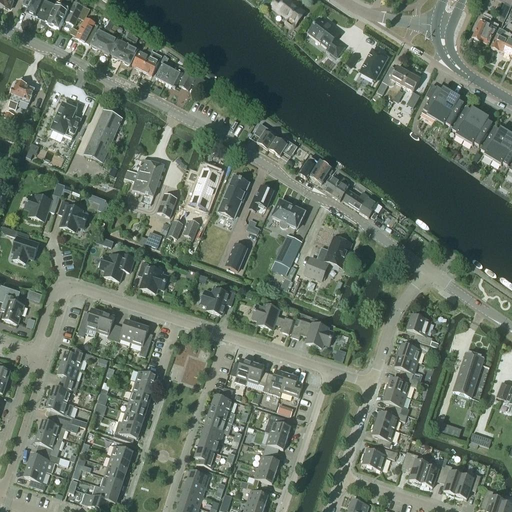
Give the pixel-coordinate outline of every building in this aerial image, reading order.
[(0,0),(0,7),(10,12),(13,4),(12,4),(13,0),(0,0)] [(26,0),(23,9),(28,12),(26,17),(37,22),(46,0),(26,0)] [(46,0),(37,22),(47,27),(55,10),(49,7),(52,0),(46,0)] [(278,0),(271,10),(281,17),(281,16),(288,21),(285,24),(286,26),(291,30),(293,29),(295,26),(295,27),(304,15),(286,1),(283,4),(278,0)] [(511,0),(492,0),(511,9),(511,4),(511,0)] [(71,12),(65,24),(74,28),(77,21),(83,9),(74,5),(71,12)] [(55,10),(47,27),(59,32),(63,23),(65,24),(71,12),(65,10),(66,8),(64,7),(63,9),(57,6),(55,10)] [(83,9),(77,21),(82,23),(83,21),(88,11),(83,9)] [(488,48),(498,27),(491,24),(492,22),(491,19),(484,16),(483,19),(472,42),(473,45),(477,47),(480,46),(480,45),(488,48)] [(73,31),(70,37),(76,40),(75,41),(85,46),(85,45),(88,46),(98,28),(95,26),(86,21),(84,24),(79,34),(73,31)] [(98,51),(101,53),(113,27),(115,24),(111,21),(109,25),(103,36),(99,34),(91,48),(92,48),(93,51),(95,52),(98,51)] [(337,60),(344,50),(334,43),(339,36),(319,21),(308,36),(328,50),(326,52),(337,60)] [(115,24),(113,27),(101,53),(104,54),(104,57),(107,58),(109,57),(110,58),(117,43),(112,40),(117,29),(119,26),(115,24)] [(501,55),(511,32),(511,27),(508,26),(504,35),(499,33),(491,50),(501,55)] [(510,60),(511,56),(511,32),(501,55),(510,60)] [(128,42),(130,37),(128,36),(125,41),(126,41),(124,46),(119,44),(111,59),(112,59),(113,61),(116,62),(118,62),(121,63),(131,43),(128,42)] [(134,39),(130,37),(128,42),(131,43),(121,63),(124,65),(124,67),(127,68),(129,68),(130,68),(137,53),(132,51),(135,45),(137,41),(134,39)] [(132,69),(142,74),(153,52),(149,50),(145,58),(139,55),(132,69)] [(152,79),(161,59),(158,58),(158,55),(153,52),(142,74),(152,79)] [(372,52),(359,75),(375,84),(388,61),(372,52)] [(358,61),(353,57),(345,68),(350,72),(358,61)] [(163,65),(155,80),(165,86),(173,71),(165,67),(168,61),(164,58),(161,64),(163,65)] [(173,71),(165,86),(175,91),(177,86),(179,87),(179,88),(188,93),(191,86),(202,92),(203,92),(205,89),(206,87),(207,85),(196,78),(195,79),(186,75),(187,73),(180,69),(178,73),(173,71)] [(401,89),(408,76),(397,70),(390,82),(385,79),(376,95),(382,98),(387,88),(388,88),(390,88),(392,88),(393,87),(394,85),(401,89)] [(412,95),(419,82),(408,76),(401,89),(412,95)] [(18,103),(28,107),(31,98),(33,98),(35,95),(34,93),(34,92),(25,89),(26,88),(24,85),(20,83),(16,84),(13,92),(11,97),(13,97),(10,103),(8,109),(15,112),(18,103)] [(432,87),(425,99),(430,102),(421,116),(433,123),(450,95),(442,91),(441,93),(432,87)] [(398,94),(393,103),(397,105),(402,96),(398,94)] [(450,95),(433,123),(443,128),(445,125),(450,128),(463,106),(458,103),(459,101),(450,95)] [(62,107),(51,131),(72,141),(80,123),(73,120),(76,113),(62,107)] [(465,110),(452,133),(456,136),(455,138),(462,143),(479,115),(471,111),(470,113),(465,110)] [(102,166),(122,122),(103,113),(83,158),(102,166)] [(6,114),(4,121),(11,124),(14,117),(6,114)] [(479,115),(462,143),(472,148),(473,146),(478,149),(492,126),(487,123),(488,121),(479,115)] [(26,129),(33,128),(31,121),(24,122),(26,129)] [(268,153),(269,153),(276,142),(276,141),(269,137),(271,134),(261,127),(254,137),(260,141),(257,146),(268,153)] [(494,130),(481,152),(485,155),(483,158),(491,163),(508,135),(500,131),(498,133),(494,130)] [(511,137),(508,135),(491,163),(500,169),(502,165),(507,168),(511,160),(511,137)] [(276,142),(269,153),(280,160),(283,155),(291,160),(297,150),(285,142),(283,145),(276,140),(276,141),(276,142)] [(307,182),(309,179),(318,165),(310,160),(299,177),(307,182)] [(153,200),(153,201),(164,170),(143,162),(137,177),(128,174),(125,182),(131,184),(131,183),(135,184),(132,193),(143,197),(140,205),(150,208),(153,200)] [(318,165),(309,179),(321,187),(329,176),(331,178),(333,174),(331,172),(332,171),(319,163),(318,165)] [(191,178),(190,183),(198,185),(193,198),(190,197),(188,201),(191,202),(190,205),(207,212),(220,177),(203,171),(199,181),(191,178)] [(331,198),(343,180),(339,177),(335,183),(331,180),(323,193),(331,198)] [(242,204),(245,197),(244,196),(248,186),(238,182),(239,180),(234,178),(218,215),(233,221),(241,204),(242,204)] [(340,204),(348,191),(344,189),(348,183),(343,180),(331,198),(340,204)] [(266,192),(261,189),(256,200),(255,199),(249,212),(255,215),(258,208),(266,211),(273,195),(271,194),(271,192),(268,191),(266,192)] [(359,200),(349,194),(343,204),(358,214),(368,200),(362,196),(359,200)] [(54,216),(60,200),(52,197),(50,203),(36,198),(35,201),(29,199),(24,212),(31,214),(29,220),(44,225),(48,214),(54,216)] [(164,197),(157,216),(170,221),(176,202),(164,197)] [(368,220),(377,206),(368,200),(358,214),(368,220)] [(83,231),(87,218),(81,216),(82,213),(68,209),(69,206),(62,204),(58,217),(64,219),(60,230),(75,235),(77,229),(83,231)] [(289,209),(281,205),(280,204),(279,205),(273,219),(272,219),(272,220),(273,221),(280,224),(279,226),(279,228),(281,230),(283,231),(285,231),(287,230),(288,228),(296,231),(296,232),(297,232),(297,231),(304,217),(304,216),(303,216),(295,212),(289,209)] [(192,244),(199,227),(189,223),(183,237),(189,240),(188,242),(192,244)] [(176,242),(182,227),(174,224),(167,241),(171,242),(172,240),(176,242)] [(169,229),(164,227),(160,235),(166,238),(169,229)] [(27,261),(34,262),(39,247),(28,244),(29,238),(16,234),(4,230),(3,229),(2,234),(2,235),(4,237),(17,241),(12,255),(15,256),(13,263),(25,267),(27,261)] [(142,239),(139,246),(146,248),(146,247),(157,251),(162,239),(150,235),(147,241),(142,239)] [(285,279),(288,272),(301,245),(287,238),(271,272),(285,279)] [(316,263),(323,266),(324,264),(341,271),(351,246),(334,239),(328,253),(321,251),(316,263)] [(111,251),(113,245),(104,241),(102,248),(111,251)] [(237,274),(247,252),(235,247),(225,269),(237,274)] [(106,273),(104,279),(119,284),(123,273),(128,275),(133,262),(126,260),(125,263),(111,258),(110,261),(104,259),(99,271),(106,273)] [(321,284),(326,272),(328,268),(323,266),(316,263),(310,261),(304,277),(321,284)] [(163,292),(167,280),(161,278),(162,275),(148,270),(149,267),(142,265),(138,278),(144,280),(140,291),(155,296),(157,290),(163,292)] [(286,295),(286,294),(291,283),(292,283),(285,280),(280,292),(286,295)] [(0,289),(0,301),(4,302),(2,310),(7,312),(4,323),(17,327),(23,308),(15,306),(19,296),(0,289)] [(228,297),(213,292),(212,296),(205,294),(201,306),(208,309),(206,313),(221,318),(225,307),(231,309),(235,296),(229,294),(228,297)] [(279,313),(264,308),(263,310),(256,308),(252,321),(258,323),(257,328),(272,333),(275,325),(282,328),(280,334),(289,337),(293,323),(285,320),(284,322),(277,319),(279,313)] [(84,317),(77,338),(83,340),(85,336),(94,339),(96,334),(97,334),(103,316),(92,313),(89,319),(84,317)] [(103,316),(97,334),(108,338),(107,341),(113,343),(118,328),(112,327),(114,320),(103,316)] [(408,322),(406,329),(408,329),(407,333),(415,336),(412,342),(430,348),(436,350),(438,346),(431,344),(432,341),(426,339),(430,325),(422,322),(420,317),(414,319),(411,318),(410,321),(408,322)] [(29,321),(26,329),(33,331),(35,323),(29,321)] [(312,327),(299,322),(297,328),(294,328),(290,340),(299,343),(301,336),(308,338),(306,346),(321,351),(323,346),(329,348),(333,336),(327,334),(328,331),(313,326),(312,327)] [(118,328),(113,343),(119,345),(120,342),(131,345),(137,328),(126,324),(123,330),(118,328)] [(137,328),(131,345),(142,349),(139,358),(145,360),(152,340),(146,338),(148,331),(137,328)] [(429,350),(410,344),(408,350),(402,348),(400,352),(398,353),(396,358),(417,365),(421,355),(427,357),(429,350)] [(94,359),(73,352),(71,358),(65,356),(61,367),(79,373),(83,362),(92,365),(94,359)] [(466,355),(453,395),(471,400),(484,361),(466,355)] [(411,382),(412,382),(417,365),(396,358),(395,364),(396,366),(394,370),(400,372),(399,378),(411,382)] [(247,384),(253,366),(247,364),(241,362),(240,367),(234,365),(230,378),(236,380),(234,385),(245,389),(247,383),(247,384)] [(0,384),(6,386),(10,375),(4,373),(5,367),(0,365),(0,384)] [(253,366),(247,384),(258,387),(264,389),(266,384),(265,384),(268,376),(263,374),(264,370),(259,368),(259,367),(253,366)] [(77,391),(79,385),(76,384),(79,373),(61,367),(58,378),(64,380),(62,386),(77,391)] [(154,390),(155,387),(156,387),(158,380),(139,374),(136,384),(154,390)] [(281,376),(275,374),(274,378),(268,376),(265,384),(266,384),(263,394),(280,399),(282,395),(281,395),(287,377),(281,375),(281,376)] [(298,400),(303,387),(297,385),(298,381),(293,379),(287,377),(281,395),(282,395),(293,399),(293,398),(298,400)] [(411,382),(399,378),(397,384),(391,382),(389,386),(387,387),(385,392),(406,399),(409,389),(416,391),(418,384),(412,382),(411,382)] [(151,401),(153,395),(152,394),(154,390),(136,384),(132,395),(151,401)] [(75,397),(77,391),(62,386),(60,392),(54,390),(50,401),(68,407),(72,396),(75,397)] [(511,407),(511,390),(510,390),(511,389),(502,386),(501,386),(502,387),(497,400),(496,399),(496,400),(505,403),(506,403),(510,405),(510,406),(511,407)] [(406,399),(385,392),(383,398),(384,400),(383,404),(389,406),(387,412),(400,416),(407,418),(409,412),(402,410),(406,399)] [(147,411),(148,407),(149,407),(151,401),(132,395),(129,405),(147,411)] [(230,415),(233,404),(215,398),(214,402),(213,402),(211,409),(230,415)] [(68,407),(50,401),(46,412),(53,414),(51,420),(68,426),(71,427),(73,421),(70,420),(74,408),(68,407)] [(145,422),(147,415),(146,414),(147,411),(129,405),(126,415),(145,422)] [(226,425),(230,415),(211,409),(209,415),(210,416),(209,419),(226,425)] [(400,416),(387,412),(386,418),(379,416),(378,420),(376,421),(374,426),(395,433),(398,423),(405,425),(407,418),(400,416)] [(140,431),(141,428),(142,428),(145,422),(126,415),(122,425),(140,431)] [(287,442),(289,436),(290,430),(286,429),(288,423),(270,417),(265,435),(270,436),(287,442)] [(223,436),(226,425),(209,419),(207,423),(206,423),(204,429),(223,436)] [(68,426),(51,420),(49,426),(43,423),(39,435),(62,443),(65,432),(66,432),(68,426)] [(140,431),(122,425),(118,424),(115,435),(113,440),(132,446),(134,441),(138,442),(140,436),(139,435),(140,431)] [(458,443),(461,432),(436,425),(433,435),(458,443)] [(389,451),(395,433),(374,426),(372,432),(373,434),(372,438),(378,440),(376,447),(389,451)] [(220,446),(223,436),(204,429),(202,436),(203,437),(202,440),(220,446)] [(57,460),(62,443),(39,435),(35,446),(42,448),(40,454),(57,460)] [(285,448),(287,442),(270,436),(266,447),(264,453),(273,456),(277,457),(279,452),(283,453),(285,448)] [(216,456),(220,446),(202,440),(201,443),(199,443),(197,450),(216,456)] [(488,450),(491,442),(484,440),(482,448),(488,450)] [(130,466),(132,459),(131,458),(132,455),(115,449),(111,459),(130,466)] [(394,463),(397,456),(377,449),(375,456),(367,453),(366,457),(364,456),(362,463),(363,465),(362,468),(365,469),(368,474),(373,471),(381,474),(386,460),(394,463)] [(220,457),(216,456),(197,450),(195,456),(196,457),(195,461),(198,462),(196,467),(211,472),(214,464),(218,465),(220,457)] [(271,462),(273,456),(264,453),(263,459),(262,459),(258,470),(276,476),(278,470),(277,470),(279,464),(271,462)] [(57,460),(40,454),(38,460),(32,458),(28,469),(46,475),(51,477),(55,466),(58,467),(60,461),(57,460)] [(427,467),(416,463),(418,459),(406,455),(402,470),(412,473),(409,483),(412,484),(411,485),(416,488),(420,489),(427,467)] [(125,476),(127,472),(128,472),(130,466),(111,459),(108,470),(125,476)] [(445,470),(444,470),(427,464),(427,467),(420,489),(423,490),(429,491),(429,490),(432,491),(435,481),(441,482),(445,470)] [(454,500),(461,478),(450,475),(452,470),(445,468),(444,470),(445,470),(441,482),(447,484),(443,495),(446,495),(446,496),(450,499),(454,500)] [(43,493),(45,487),(42,486),(46,475),(28,469),(24,480),(30,482),(28,488),(43,493)] [(123,486),(125,480),(124,479),(125,476),(108,470),(104,480),(123,486)] [(274,482),(276,476),(258,470),(255,482),(253,487),(257,489),(259,483),(272,487),(273,482),(274,482)] [(205,490),(209,480),(191,474),(189,477),(188,478),(186,484),(205,490)] [(476,492),(480,479),(474,477),(472,482),(461,478),(454,500),(458,501),(463,502),(463,501),(466,502),(470,489),(476,492)] [(119,496),(120,493),(121,493),(123,486),(104,480),(101,490),(119,496)] [(72,483),(69,491),(75,493),(77,485),(72,483)] [(202,500),(205,490),(186,484),(184,490),(185,491),(184,495),(202,500)] [(265,510),(267,504),(266,504),(268,499),(255,495),(257,489),(253,487),(248,486),(246,492),(251,493),(247,504),(265,510)] [(116,507),(119,500),(118,499),(119,496),(101,490),(95,488),(92,498),(92,499),(112,505),(112,506),(116,507)] [(486,492),(481,507),(488,509),(486,511),(499,511),(501,505),(502,505),(503,503),(491,499),(493,495),(486,492)] [(198,511),(202,500),(184,495),(183,498),(181,498),(179,505),(198,511)] [(112,505),(92,499),(84,496),(81,507),(87,509),(96,511),(110,511),(112,506),(112,505)] [(352,503),(348,511),(367,511),(369,508),(352,503)]
